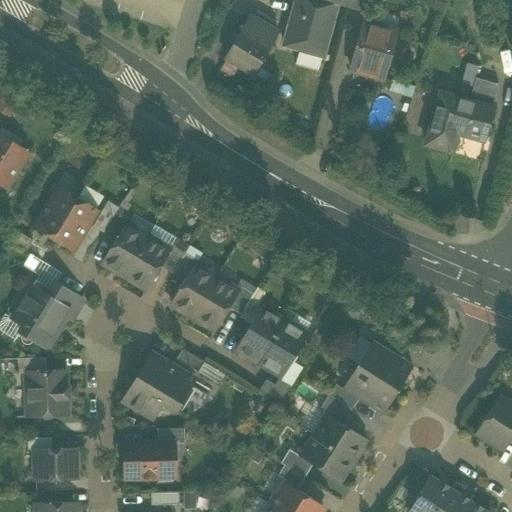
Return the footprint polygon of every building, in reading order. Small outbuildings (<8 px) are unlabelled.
[(295,64),(318,71),(322,57),(322,58),(337,6),(315,0),(296,0),(284,47),(299,51),(295,64)] [(350,0),(315,0),(337,6),(348,9),(350,0)] [(350,0),(348,9),(362,13),(365,0),(350,0)] [(225,60),(252,76),(277,33),(271,30),(274,24),(257,14),(254,19),(250,17),(225,60)] [(380,27),(396,32),(399,18),(383,14),(380,27)] [(351,70),(383,79),(388,59),(393,57),(394,51),(391,48),(396,32),(380,27),(364,23),(351,70)] [(469,102),(492,108),(498,85),(475,78),(469,102)] [(403,96),(406,84),(392,80),(389,92),(403,96)] [(403,96),(412,99),(415,87),(406,84),(403,96)] [(425,145),(452,153),(457,134),(485,141),(494,109),(492,108),(469,102),(440,94),(425,145)] [(0,181),(8,187),(29,154),(0,135),(0,181)] [(32,228),(53,240),(78,199),(57,186),(32,228)] [(98,211),(78,199),(53,240),(73,252),(98,211)] [(92,227),(104,233),(116,213),(118,209),(106,203),(92,227)] [(104,233),(116,240),(125,225),(126,226),(129,220),(116,213),(104,233)] [(103,263),(124,276),(147,238),(126,226),(125,225),(116,240),(103,263)] [(6,239),(23,250),(30,241),(12,230),(6,239)] [(169,251),(147,238),(124,276),(146,289),(160,267),(169,251)] [(160,267),(172,274),(184,254),(172,246),(169,251),(160,267)] [(22,264),(33,270),(39,260),(28,253),(22,264)] [(197,261),(184,254),(172,274),(184,281),(194,266),(197,261)] [(40,260),(39,260),(33,270),(54,283),(61,273),(40,260)] [(171,304),(193,317),(216,279),(194,266),(184,281),(171,304)] [(238,292),(216,279),(193,317),(215,330),(229,306),(238,292)] [(229,306),(242,314),(257,289),(244,281),(238,292),(229,306)] [(19,332),(22,334),(20,337),(21,341),(24,344),(28,345),(32,343),(33,341),(45,347),(63,316),(49,307),(61,287),(54,283),(46,296),(30,287),(11,319),(23,326),(19,332)] [(63,316),(71,320),(83,300),(61,287),(49,307),(63,316)] [(269,296),(257,289),(242,314),(254,321),(261,309),(269,296)] [(237,350),(259,363),(283,322),(261,309),(254,321),(237,350)] [(306,335),(283,322),(259,363),(281,376),(306,335)] [(392,333),(404,356),(414,351),(402,328),(392,333)] [(357,364),(357,365),(398,391),(399,390),(398,390),(412,367),(372,342),(358,364),(357,364)] [(177,360),(198,373),(204,362),(183,350),(177,360)] [(123,401),(152,418),(162,402),(175,410),(193,380),(151,355),(123,401)] [(17,359),(17,374),(25,374),(25,373),(46,372),(45,358),(17,359)] [(397,393),(398,391),(357,365),(356,367),(342,389),(358,399),(383,415),(397,392),(397,393)] [(41,417),(44,420),(50,420),(53,417),(53,416),(67,415),(66,400),(69,400),(68,387),(66,387),(65,371),(46,372),(25,373),(25,374),(27,417),(40,416),(41,417)] [(263,390),(282,402),(291,387),(281,380),(277,386),(269,381),(263,390)] [(335,384),(329,395),(352,409),(358,399),(342,389),(335,384)] [(342,425),(352,409),(329,395),(319,411),(326,415),(342,425)] [(477,434),(502,450),(511,434),(511,405),(499,398),(488,416),(486,415),(481,416),(478,421),(479,426),(481,427),(477,434)] [(326,415),(313,435),(354,461),(367,440),(342,425),(326,415)] [(151,429),(151,444),(173,444),(180,444),(180,429),(151,429)] [(340,483),(354,461),(313,435),(300,457),(299,457),(312,465),(340,483)] [(30,438),(30,450),(34,450),(51,450),(51,438),(30,438)] [(124,445),(125,478),(156,478),(156,472),(173,472),(173,444),(151,444),(124,445)] [(34,450),(35,480),(75,479),(75,449),(51,450),(34,450)] [(289,450),(281,463),(304,478),(312,465),(299,457),(300,457),(289,450)] [(298,488),(304,478),(281,463),(275,473),(298,488)] [(408,490),(417,496),(429,477),(430,476),(420,470),(408,490)] [(407,511),(436,511),(450,490),(447,489),(448,487),(440,482),(439,484),(429,477),(417,496),(407,511)] [(283,483),(269,505),(280,511),(321,511),(323,509),(283,483)] [(460,496),(450,490),(436,511),(465,511),(471,503),(468,501),(469,500),(461,495),(460,496)] [(147,493),(148,506),(180,505),(179,492),(147,493)] [(36,504),(36,511),(76,511),(76,503),(36,504)] [(474,505),(471,503),(465,511),(484,511),(482,510),(483,508),(475,503),(474,505)]
